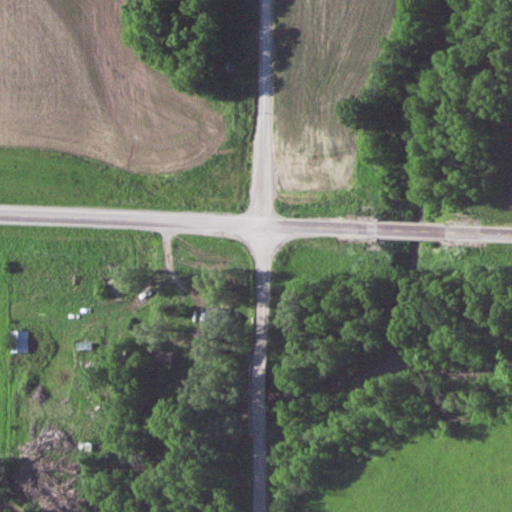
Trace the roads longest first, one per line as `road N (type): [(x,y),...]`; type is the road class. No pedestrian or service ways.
road 1 (secondary): [(511,230),(0,218)]
road 2 (residential): [(263,511),(262,224)]
road 3 (residential): [(262,224),(265,0)]
